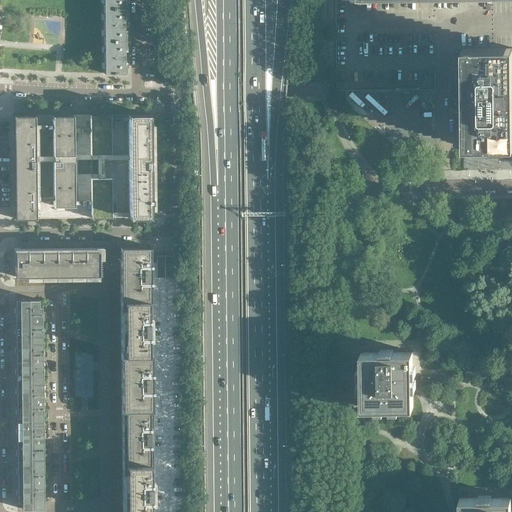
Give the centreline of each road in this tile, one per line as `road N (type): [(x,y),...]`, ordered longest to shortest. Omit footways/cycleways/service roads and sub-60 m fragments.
road 1 (unclassified): [(332,511),(335,222),(365,190),(442,186)]
road 2 (motorway): [(260,511),(257,176)]
road 3 (motorway): [(228,185),(231,511)]
road 4 (residential): [(167,92),(169,234),(0,236)]
road 5 (residential): [(0,292),(58,291),(59,511)]
road 6 (motorway): [(198,0),(228,185)]
road 7 (motorway): [(225,0),(228,185)]
road 8 (motorway): [(257,176),(283,0)]
road 9 (motorway): [(257,176),(255,0)]
road 10 (unclassified): [(440,66),(441,27),(382,24),(356,25),(350,60),(361,67)]
road 11 (residential): [(0,90),(137,93)]
road 12 (unclassified): [(442,186),(440,66)]
